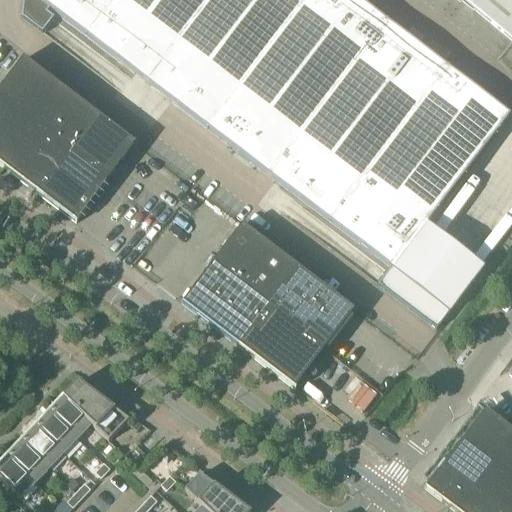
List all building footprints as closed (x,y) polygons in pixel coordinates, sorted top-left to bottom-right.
[(22,0),(21,19),(41,35),(53,20),(45,14),(48,11),(85,39),(114,0),(22,0)] [(114,0),(85,39),(146,85),(211,0),(114,0)] [(211,0),(146,85),(207,132),(307,0),(211,0)] [(351,0),(307,0),(207,132),(268,179),(385,26),(351,0)] [(511,0),(458,0),(511,43),(511,0)] [(385,26),(268,179),(328,225),(446,72),(385,26)] [(0,89),(0,167),(19,182),(75,225),(135,147),(22,61),(0,89)] [(446,72),(328,225),(389,271),(377,287),(435,332),(482,270),(425,226),(440,207),(487,145),(507,119),(446,72)] [(321,355),(353,313),(240,227),(181,306),(293,391),(305,376),(324,390),(340,369),(321,355)] [(76,384),(61,400),(90,427),(107,444),(127,423),(104,405),(103,406),(91,397),(92,396),(76,384)] [(90,427),(61,400),(47,414),(76,441),(90,427)] [(511,511),(511,434),(484,413),(424,491),(452,511),(511,511)] [(76,441),(47,414),(33,429),(62,456),(76,441)] [(62,456),(33,429),(19,444),(48,471),(62,456)] [(48,471),(19,444),(6,458),(34,485),(48,471)] [(107,461),(113,467),(122,458),(116,452),(107,461)] [(34,485),(6,458),(0,464),(0,482),(19,501),(34,485)] [(94,476),(100,482),(109,472),(102,466),(94,476)] [(198,477),(183,493),(201,510),(203,511),(244,511),(234,504),(233,505),(221,496),(222,495),(198,477)] [(169,478),(160,488),(166,493),(175,484),(169,478)] [(74,496),(80,502),(89,493),(83,487),(74,496)] [(80,502),(74,496),(65,505),(72,511),(80,502)] [(141,508),(145,511),(148,511),(156,504),(150,499),(141,508)]
